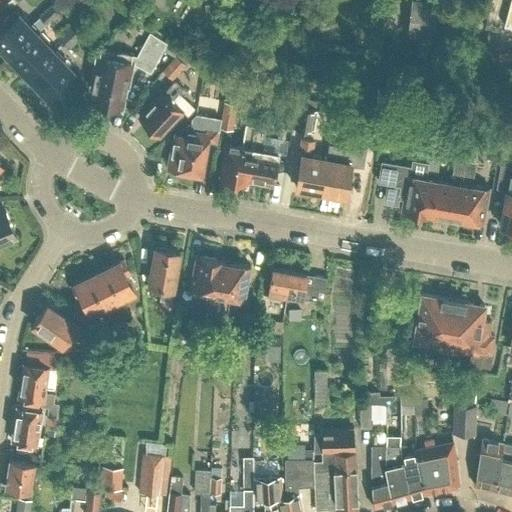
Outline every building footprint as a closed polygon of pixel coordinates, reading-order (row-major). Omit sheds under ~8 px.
[(410,0),(406,40),(431,43),(435,0),(410,0)] [(511,0),(490,0),(487,15),(482,34),(506,40),(511,39),(511,0)] [(49,3),(38,14),(46,22),(57,11),(49,3)] [(0,27),(0,45),(9,55),(35,31),(17,12),(16,13),(12,9),(0,19),(0,24),(2,26),(0,27)] [(55,33),(62,40),(74,28),(67,21),(55,33)] [(81,35),(74,28),(62,40),(70,47),(81,35)] [(173,55),(179,49),(166,42),(167,40),(149,30),(136,54),(100,47),(99,54),(98,54),(91,86),(93,87),(90,98),(120,104),(124,85),(127,85),(132,61),(149,71),(162,48),(173,55)] [(9,55),(27,73),(53,49),(35,31),(9,55)] [(180,48),(179,49),(173,55),(162,68),(172,77),(185,62),(184,62),(191,54),(180,48)] [(70,68),(53,49),(27,73),(45,92),(57,81),(60,84),(72,72),(69,69),(70,68)] [(162,91),(138,115),(158,133),(181,109),(171,100),(183,87),(174,79),(162,91)] [(261,102),(280,105),(282,98),(283,92),(282,91),(264,88),(261,102)] [(313,128),(315,118),(316,111),(317,107),(318,100),(319,100),(319,99),(298,94),(296,103),(292,124),(313,128)] [(223,102),(220,120),(219,126),(232,128),(236,102),(236,101),(227,100),(224,100),(223,99),(223,102)] [(316,111),(332,114),(333,103),(319,100),(318,100),(317,107),(316,111)] [(351,113),(349,135),(366,137),(368,114),(351,113)] [(219,126),(220,120),(206,117),(204,130),(189,128),(190,121),(188,121),(174,131),(172,146),(169,149),(167,152),(167,156),(167,158),(169,162),(172,164),(174,165),(174,166),(200,170),(205,139),(216,141),(219,126)] [(219,174),(245,179),(255,123),(244,121),(241,143),(226,140),(219,174)] [(265,125),(255,123),(245,179),(246,179),(246,176),(271,180),(277,149),(261,147),(265,125)] [(295,185),(320,190),(326,156),(310,153),(313,139),(301,137),(298,151),(301,152),(295,185)] [(340,158),(326,156),(320,190),(344,194),(350,161),(352,162),(355,146),(343,144),(340,158)] [(467,144),(464,161),(455,216),(481,220),(486,186),(470,183),(477,146),(467,144)] [(429,213),(429,212),(439,157),(427,155),(424,175),(409,173),(410,165),(380,160),(377,180),(399,184),(398,191),(404,193),(402,208),(429,213)] [(429,212),(455,216),(464,161),(453,159),(450,180),(436,177),(429,212)] [(511,164),(500,162),(495,187),(505,188),(499,224),(511,226),(511,164)] [(0,240),(14,234),(1,206),(0,206),(0,240)] [(148,282),(161,284),(159,298),(170,300),(179,249),(154,244),(148,282)] [(214,316),(224,261),(225,259),(198,254),(195,270),(192,269),(189,287),(206,290),(202,314),(214,316)] [(118,258),(96,269),(119,315),(127,311),(120,295),(134,288),(125,272),(129,270),(123,257),(119,259),(118,258)] [(250,266),(224,261),(214,316),(224,318),(229,294),(244,297),(250,266)] [(306,271),(272,266),(267,294),(283,297),(283,293),(302,296),(315,296),(323,297),(327,275),(312,272),(310,285),(304,284),(306,271)] [(74,280),(75,282),(72,283),(78,296),(81,294),(89,310),(103,304),(111,319),(119,315),(96,269),(74,280)] [(479,365),(489,366),(492,351),(490,350),(493,332),(488,332),(491,318),(481,317),(484,303),(421,293),(413,338),(470,347),(468,363),(479,365)] [(46,302),(32,323),(60,342),(68,331),(80,339),(87,330),(46,302)] [(243,309),(239,330),(251,332),(255,312),(243,309)] [(278,333),(256,333),(256,348),(264,348),(264,345),(278,345),(278,333)] [(186,350),(186,359),(213,360),(214,350),(186,350)] [(56,367),(51,366),(47,366),(47,365),(24,361),(23,361),(18,396),(41,399),(40,404),(47,405),(46,409),(46,414),(55,415),(57,400),(52,400),(53,391),(43,389),(44,383),(54,384),(56,367)] [(326,368),(314,368),(313,403),(325,403),(326,368)] [(475,374),(443,372),(441,398),(474,400),(475,374)] [(370,425),(370,417),(372,417),(372,421),(385,421),(385,417),(386,417),(387,403),(395,393),(378,393),(378,389),(363,389),(363,402),(359,402),(359,425),(370,425)] [(412,391),(400,392),(400,412),(413,411),(412,391)] [(413,396),(414,412),(423,412),(423,411),(426,411),(425,396),(413,396)] [(488,409),(505,412),(507,400),(490,397),(488,409)] [(452,402),(451,430),(474,430),(475,403),(452,402)] [(54,425),(55,415),(46,414),(46,409),(41,408),(16,405),(11,439),(35,443),(39,422),(54,425)] [(321,458),(313,459),(313,469),(355,466),(353,425),(319,426),(319,431),(313,432),(313,449),(320,449),(321,458)] [(249,429),(247,443),(262,445),(263,430),(249,429)] [(385,443),(385,465),(393,499),(409,494),(401,462),(399,443),(399,442),(399,433),(385,433),(385,443)] [(494,488),(500,456),(500,455),(499,455),(502,441),(480,436),(474,483),(494,488)] [(414,445),(415,448),(424,490),(459,483),(452,438),(414,445)] [(494,488),(511,491),(511,488),(511,441),(504,440),(503,440),(502,441),(499,455),(500,455),(500,456),(494,488)] [(405,442),(399,442),(399,443),(401,462),(409,494),(424,490),(415,448),(405,450),(405,442)] [(373,504),(393,499),(385,465),(385,443),(371,443),(370,465),(373,504)] [(139,490),(166,493),(171,454),(139,450),(136,480),(140,481),(139,490)] [(228,508),(227,508),(226,511),(252,511),(252,475),(251,455),(242,455),(243,502),(228,502),(228,508)] [(301,511),(298,491),(297,484),(313,482),(312,457),(296,457),(296,475),(284,475),(285,495),(276,497),(279,511),(301,511)] [(16,487),(15,495),(30,497),(31,488),(30,488),(34,461),(8,458),(4,485),(16,487)] [(122,465),(115,465),(106,464),(101,464),(100,486),(108,486),(120,487),(122,465)] [(220,491),(221,464),(210,464),(209,491),(220,491)] [(349,511),(357,509),(355,466),(313,469),(314,482),(315,507),(335,506),(335,511),(349,511)] [(208,511),(209,501),(208,501),(209,468),(194,467),(193,490),(200,490),(199,511),(208,511)] [(171,473),(169,489),(180,490),(182,474),(171,473)] [(252,475),(252,511),(279,511),(276,497),(285,495),(284,475),(280,475),(280,473),(252,475)] [(70,485),(69,497),(87,499),(87,495),(88,488),(88,487),(70,485)] [(85,511),(97,511),(100,489),(88,488),(87,495),(85,511)] [(186,511),(189,491),(180,490),(169,489),(168,489),(165,511),(186,511)] [(17,496),(15,511),(28,511),(30,497),(15,495),(15,496),(17,496)] [(214,501),(209,501),(208,511),(226,511),(227,508),(216,509),(217,511),(214,511),(214,501)]
